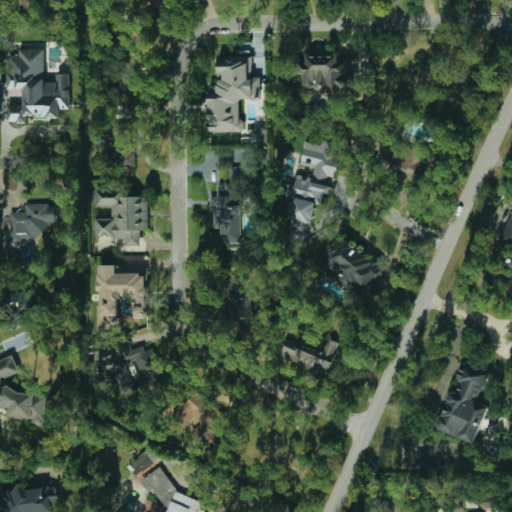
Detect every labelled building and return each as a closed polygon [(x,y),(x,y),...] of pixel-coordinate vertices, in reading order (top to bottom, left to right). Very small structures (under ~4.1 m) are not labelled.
[(44,48),(19,49),(19,54),(7,54),(7,89),(23,88),(23,104),(7,104),(7,121),(26,121),(26,117),(60,117),(60,108),(70,108),(69,73),(56,73),(57,81),(45,81),(44,48)] [(140,93),(138,51),(119,52),(121,94),(140,93)] [(302,56),(302,85),(355,86),(355,56),(302,56)] [(209,132),(245,131),(245,119),(240,119),(239,99),(261,99),(261,77),(253,77),(253,57),(218,57),(218,85),(209,85),(209,132)] [(133,166),(132,123),(107,124),(109,167),(133,166)] [(252,142),(266,142),(266,127),(252,127),(252,142)] [(312,221),(315,203),(320,204),(323,192),(327,193),(330,177),(333,177),(340,143),(321,139),(321,144),(304,141),(300,164),(314,167),(312,177),(296,174),(294,184),(287,183),(284,195),(289,196),(285,216),(312,221)] [(241,167),(231,167),(231,183),(225,183),(225,188),(217,188),(217,196),(210,196),(210,208),(214,208),(214,228),(222,228),(222,243),(242,242),(241,167)] [(148,196),(122,196),(122,188),(95,188),(95,207),(112,207),(112,218),(96,218),(96,237),(125,237),(125,246),(141,246),(141,230),(148,230),(148,196)] [(10,211),(10,239),(45,238),(45,225),(66,224),(66,203),(25,204),(25,211),(10,211)] [(511,211),(501,239),(511,243),(511,248),(505,266),(511,269),(511,211)] [(338,236),(320,266),(366,294),(385,265),(338,236)] [(147,272),(123,272),(123,264),(98,264),(98,328),(117,328),(117,295),(133,295),(133,317),(147,317),(147,272)] [(229,319),(240,318),(240,324),(251,324),(248,278),(226,280),(229,319)] [(5,292),(6,312),(29,311),(28,291),(5,292)] [(330,372),(338,341),(328,338),(326,345),(301,338),(300,342),(287,338),(281,358),(330,372)] [(47,394),(5,389),(7,376),(20,371),(14,355),(0,359),(0,407),(9,408),(8,417),(31,419),(33,424),(44,425),(47,394)] [(474,443),(490,403),(478,398),(488,372),(462,362),(455,380),(460,382),(455,393),(450,391),(435,427),(474,443)] [(170,414),(184,427),(193,417),(200,423),(192,432),(204,443),(226,417),(193,388),(170,414)] [(135,476),(158,460),(151,449),(127,464),(135,476)] [(167,509),(165,511),(204,511),(205,511),(196,499),(178,492),(159,466),(144,477),(141,486),(153,491),(167,509)] [(0,500),(0,511),(52,511),(52,504),(66,503),(70,497),(69,488),(65,485),(28,489),(24,487),(7,489),(0,500)]
